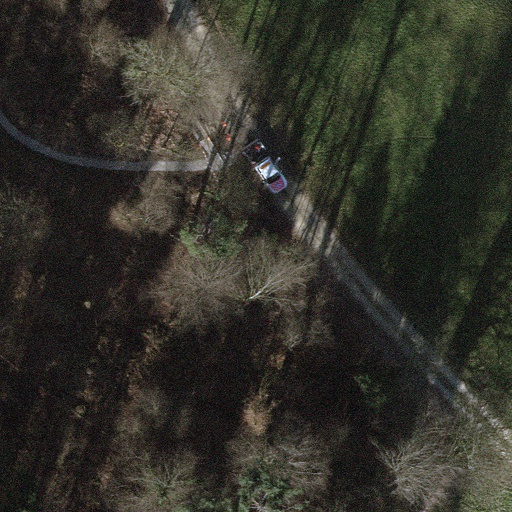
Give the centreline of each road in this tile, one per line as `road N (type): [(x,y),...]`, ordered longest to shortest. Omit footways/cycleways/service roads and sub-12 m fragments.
road 1 (track): [(511,449),(455,397),(260,153)]
road 2 (track): [(260,153),(173,0)]
